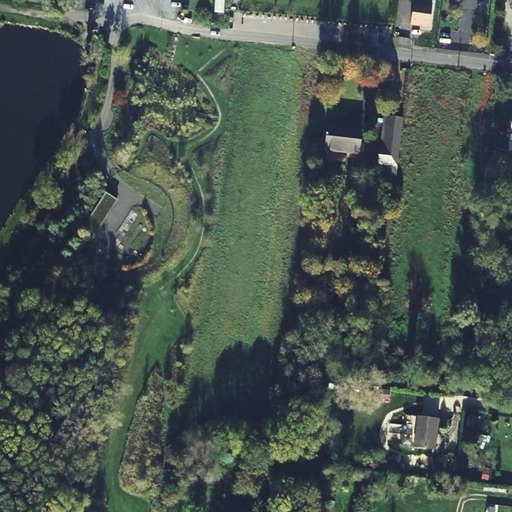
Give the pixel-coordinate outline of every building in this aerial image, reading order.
[(428,36),(431,10),(413,7),(410,29),(419,31),(419,35),(428,36)] [(380,149),(379,165),(387,166),(398,167),(403,120),(388,118),(384,149),(380,149)] [(361,130),(328,126),(325,151),(358,155),(361,130)] [(394,191),(398,167),(387,166),(385,190),(394,191)] [(84,228),(96,235),(117,201),(105,194),(84,228)] [(435,450),(439,420),(418,417),(414,447),(435,450)]
